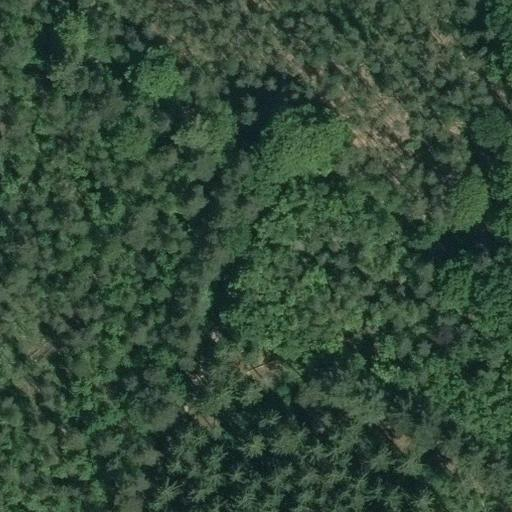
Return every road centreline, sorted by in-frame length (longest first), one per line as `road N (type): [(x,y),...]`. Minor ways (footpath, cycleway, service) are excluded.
road 1 (track): [(137,511),(280,160),(435,231),(469,230)]
road 2 (track): [(280,160),(0,7)]
road 3 (track): [(500,117),(503,152),(469,230)]
